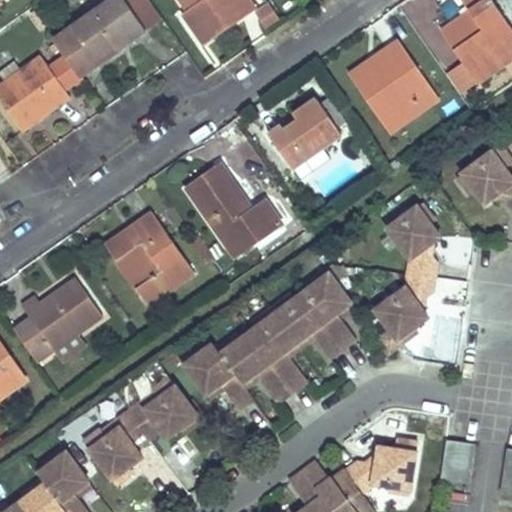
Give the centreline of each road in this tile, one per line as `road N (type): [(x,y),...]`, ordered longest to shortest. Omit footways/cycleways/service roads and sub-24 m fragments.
road 1 (residential): [(0,261),(377,0)]
road 2 (residential): [(226,511),(366,412),(408,394),(498,404)]
